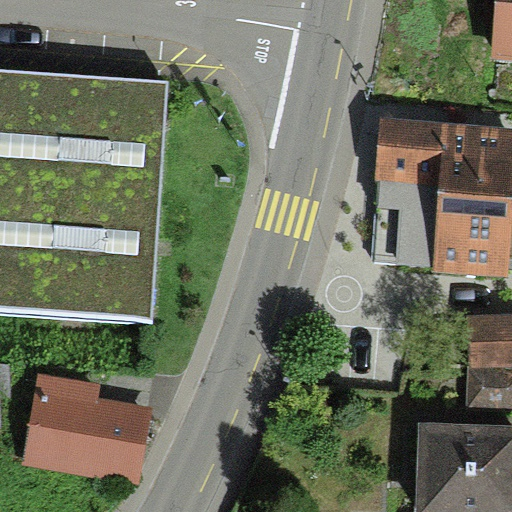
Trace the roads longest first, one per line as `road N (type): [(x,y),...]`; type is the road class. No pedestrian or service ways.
road 1 (tertiary): [(168,511),(284,219),(330,48)]
road 2 (residential): [(0,0),(168,18),(330,48)]
